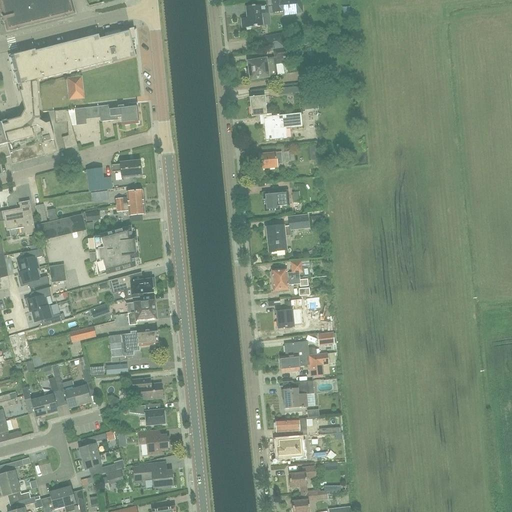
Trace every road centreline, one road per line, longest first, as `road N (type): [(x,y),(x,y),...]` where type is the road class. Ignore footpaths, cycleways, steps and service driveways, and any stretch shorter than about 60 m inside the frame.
road 1 (residential): [(263,511),(211,0)]
road 2 (tertiary): [(203,511),(165,136)]
road 3 (residential): [(0,182),(165,136)]
road 4 (tertiary): [(165,136),(152,10)]
